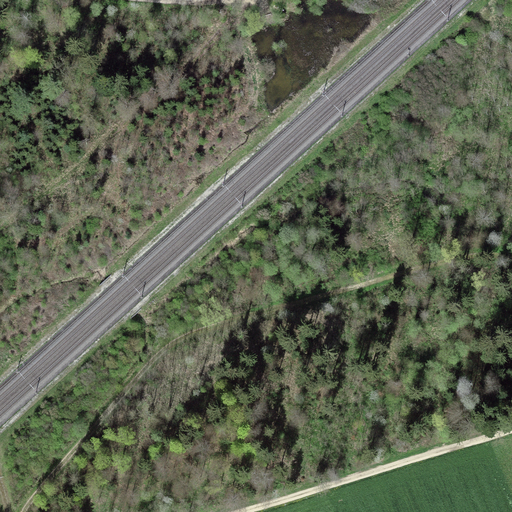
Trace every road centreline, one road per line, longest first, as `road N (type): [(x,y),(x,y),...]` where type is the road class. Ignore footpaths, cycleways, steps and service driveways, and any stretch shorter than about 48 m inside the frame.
road 1 (track): [(511,260),(485,254),(439,262),(177,337),(23,511)]
road 2 (track): [(239,511),(511,430)]
